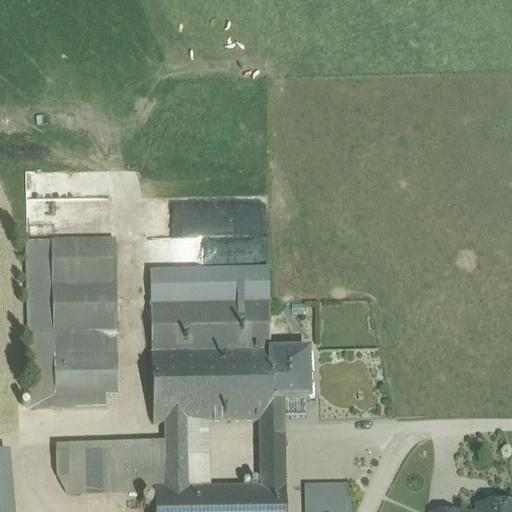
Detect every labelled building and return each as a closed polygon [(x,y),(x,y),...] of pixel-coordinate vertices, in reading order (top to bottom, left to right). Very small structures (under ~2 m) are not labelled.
[(165,238),(266,236),(266,208),(165,210),(165,238)] [(115,241),(25,243),(29,412),(107,410),(106,397),(118,397),(115,241)] [(268,271),(149,273),(150,307),(223,305),(269,305),(268,271)] [(151,356),(223,355),(223,305),(150,307),(151,356)] [(269,354),(269,305),(223,305),(223,355),(259,354),(269,354)] [(269,354),(259,354),(260,417),(260,424),(260,433),(260,441),(284,440),(284,432),(283,401),(308,401),(307,353),(269,354)] [(223,355),(151,356),(152,425),(164,425),(185,425),(260,424),(260,417),(259,354),(223,355)] [(154,492),(188,491),(186,435),(185,425),(164,425),(164,435),(165,444),(166,473),(136,474),(137,493),(154,492)] [(284,440),(260,441),(260,489),(265,489),(284,489),(284,440)] [(165,444),(55,448),(56,476),(67,476),(68,498),(137,493),(136,474),(166,473),(165,444)] [(13,511),(9,455),(0,455),(0,511),(13,511)] [(349,511),(348,488),(303,489),(304,511),(349,511)] [(188,491),(154,492),(154,511),(285,511),(285,489),(284,489),(265,489),(260,489),(188,491)]
